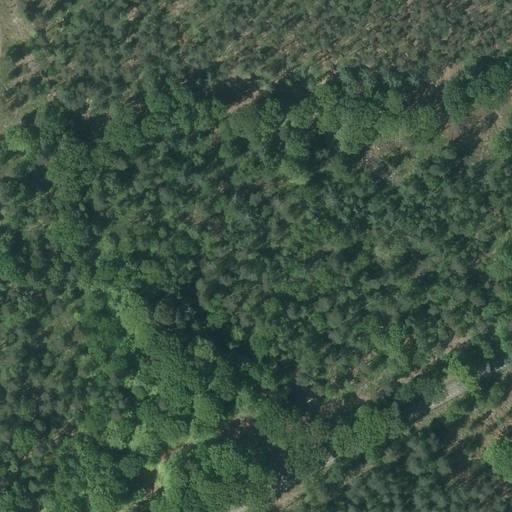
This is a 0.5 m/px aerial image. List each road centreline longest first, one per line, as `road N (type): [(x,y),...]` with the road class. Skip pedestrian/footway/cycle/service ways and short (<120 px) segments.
road 1 (track): [(511,85),(433,98),(246,97),(193,104),(126,129),(68,135),(5,511)]
road 2 (tertiary): [(230,511),(511,357)]
